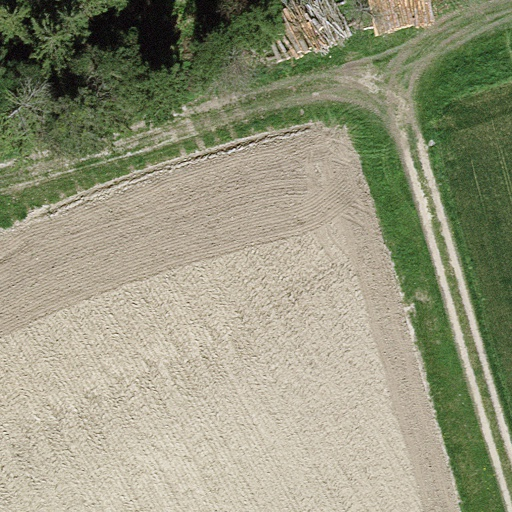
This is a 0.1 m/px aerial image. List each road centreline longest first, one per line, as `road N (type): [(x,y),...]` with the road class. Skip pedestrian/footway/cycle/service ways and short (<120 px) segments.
road 1 (track): [(0,179),(248,107),(331,92),(368,99),(400,118),(423,171),(511,478)]
road 2 (track): [(511,5),(400,65),(368,99)]
